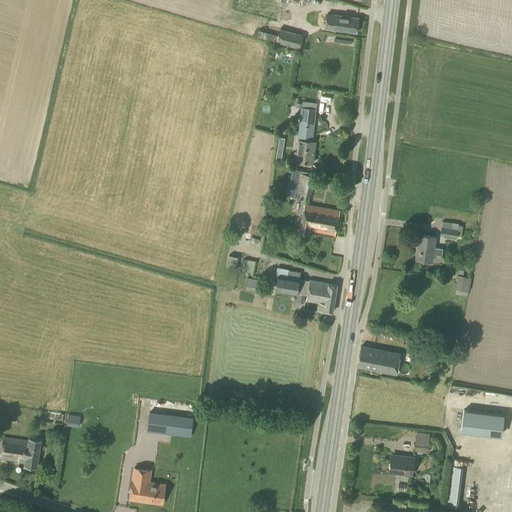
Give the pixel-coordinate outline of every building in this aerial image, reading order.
[(356,33),(358,18),(334,15),(332,30),(356,33)] [(302,35),(278,29),(276,35),(258,30),(256,37),(275,42),(299,49),(302,35)] [(330,117),(330,108),(334,108),(333,96),(323,97),(324,118),(330,117)] [(315,110),(315,103),(302,101),(302,103),(296,103),(295,107),(302,108),(295,161),(312,163),(315,142),(311,141),(315,110)] [(331,128),(324,132),(326,138),(334,134),(331,128)] [(310,197),(314,176),(294,172),(292,180),(296,180),(293,193),(310,197)] [(334,235),(339,211),(304,204),(298,233),(308,235),(309,230),(334,235)] [(456,238),(458,224),(442,221),(440,235),(456,238)] [(441,256),(442,249),(433,247),(434,237),(419,235),(416,259),(431,261),(432,254),(441,256)] [(300,271),(277,267),(275,275),(277,275),(274,291),(296,294),(300,271)] [(469,292),(471,277),(457,275),(455,290),(469,292)] [(257,291),(259,279),(247,277),(245,289),(257,291)] [(309,280),(306,301),(319,303),(318,310),(332,313),(336,285),(309,280)] [(304,303),(305,295),(297,293),(296,302),(304,303)] [(399,353),(361,346),(357,367),(395,374),(399,353)] [(503,415),(464,410),(461,431),(501,436),(503,415)] [(190,437),(193,416),(149,411),(146,432),(190,437)] [(78,427),(80,416),(68,414),(66,425),(78,427)] [(140,441),(140,426),(129,427),(129,442),(140,441)] [(428,453),(430,438),(429,438),(429,433),(416,431),(413,451),(428,453)] [(28,441),(2,437),(0,453),(0,458),(25,463),(24,465),(36,467),(40,440),(29,438),(28,441)] [(467,460),(474,461),(477,445),(469,444),(467,460)] [(412,475),(414,458),(391,455),(389,472),(412,475)] [(150,483),(153,463),(136,460),(134,472),(133,472),(132,480),(127,511),(136,511),(138,500),(161,503),(164,485),(150,483)] [(501,464),(473,463),(473,470),(500,472),(501,464)]
